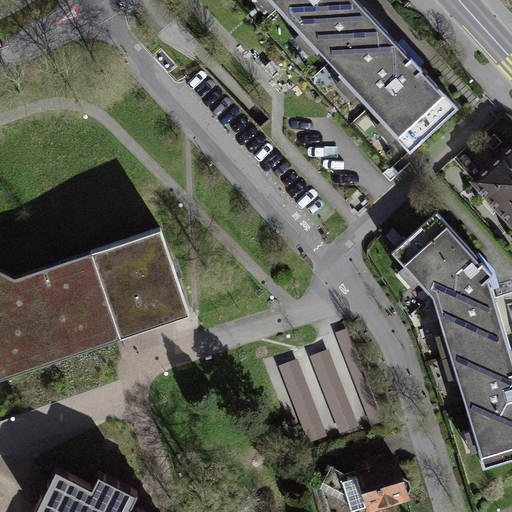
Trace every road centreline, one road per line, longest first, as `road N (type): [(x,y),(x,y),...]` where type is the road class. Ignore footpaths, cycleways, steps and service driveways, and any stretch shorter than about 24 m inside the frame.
road 1 (residential): [(453,511),(395,340),(366,292),(310,239)]
road 2 (residential): [(310,239),(100,6)]
